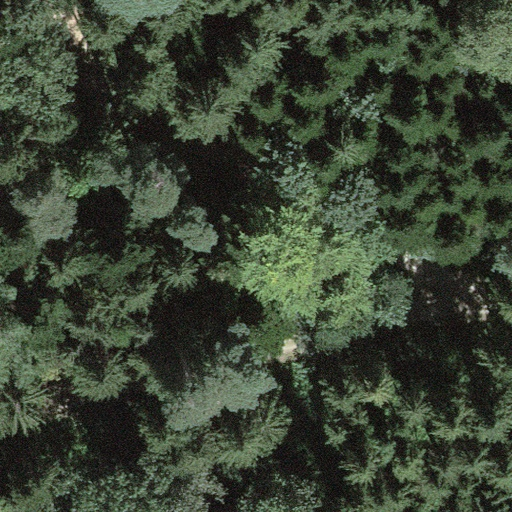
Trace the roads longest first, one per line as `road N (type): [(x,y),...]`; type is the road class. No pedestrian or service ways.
road 1 (track): [(0,35),(308,193),(473,295)]
road 2 (track): [(473,295),(299,322),(0,404)]
